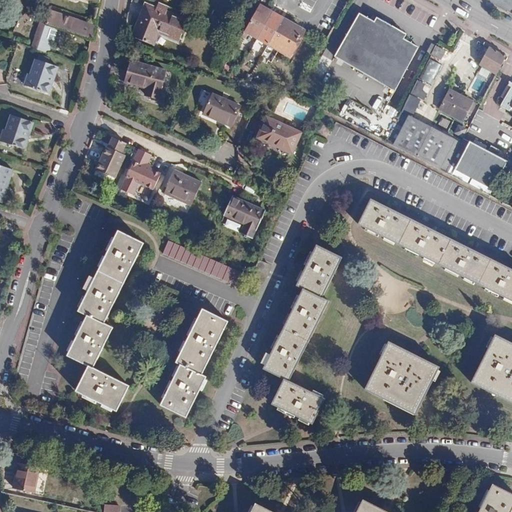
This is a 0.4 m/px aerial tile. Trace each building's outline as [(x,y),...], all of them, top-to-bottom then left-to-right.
[(168,7),(158,3),(156,9),(166,13),(168,7)] [(166,13),(156,9),(146,4),(132,36),(152,45),(158,32),(179,40),(186,21),(166,13)] [(259,5),(258,7),(244,31),(253,36),(289,56),(292,52),(304,30),(272,12),(259,5)] [(70,32),(74,19),(50,10),(49,12),(45,10),(41,22),(40,22),(34,37),(31,48),(47,53),(59,28),(70,32)] [(393,90),(418,46),(403,38),(406,34),(375,17),(373,21),(358,13),(333,57),(393,90)] [(92,38),(95,26),(74,19),(70,32),(92,38)] [(432,54),(436,46),(432,44),(427,52),(432,54)] [(444,50),(436,46),(432,54),(439,59),(444,50)] [(506,57),(488,48),(479,65),(496,75),(506,57)] [(37,60),(47,64),(49,59),(38,55),(37,60)] [(58,68),(47,64),(37,60),(35,60),(30,75),(28,74),(24,85),(48,94),(51,86),(49,86),(53,73),(55,74),(58,68)] [(125,82),(146,88),(144,96),(158,100),(166,71),(131,61),(125,82)] [(428,61),(419,78),(430,85),(439,67),(428,61)] [(511,83),(510,82),(502,97),(505,98),(500,106),(511,112),(511,83)] [(438,109),(462,122),(467,114),(470,116),(476,104),(449,89),(438,109)] [(240,106),(211,93),(203,114),(231,127),(240,106)] [(401,112),(385,142),(445,173),(445,171),(460,143),(401,112)] [(28,129),(30,130),(32,123),(11,116),(6,130),(4,130),(0,141),(23,150),(26,142),(24,141),(28,129)] [(257,138),(292,153),(301,133),(266,117),(257,138)] [(448,128),(451,122),(442,117),(439,123),(448,128)] [(106,147),(94,174),(105,180),(107,175),(114,179),(125,156),(121,154),(126,144),(113,137),(109,144),(112,145),(110,148),(108,147),(106,147)] [(460,143),(445,171),(452,175),(469,142),(463,138),(460,143)] [(469,142),(452,175),(489,194),(507,162),(498,157),(501,151),(490,146),(487,151),(469,142)] [(151,155),(139,150),(120,190),(132,196),(138,183),(153,190),(160,175),(151,170),(145,168),(147,165),(151,155)] [(488,196),(495,199),(511,166),(511,160),(509,159),(507,162),(489,194),(488,196)] [(7,176),(10,177),(12,170),(0,166),(0,195),(3,196),(6,189),(3,188),(7,176)] [(191,205),(201,183),(175,171),(164,193),(191,205)] [(252,210),(254,206),(233,197),(225,215),(245,224),(241,233),(252,238),(256,229),(257,230),(264,215),(252,210)] [(511,269),(370,199),(358,225),(511,300),(511,269)] [(265,212),(254,206),(252,210),(264,215),(265,212)] [(113,328),(103,324),(144,243),(118,231),(78,311),(87,316),(67,356),(88,366),(76,391),(116,411),(129,386),(93,368),(113,328)] [(163,254),(240,288),(246,275),(168,241),(163,254)] [(289,381),(329,301),(322,297),(342,258),(316,245),(296,286),(303,289),(263,369),(284,380),(271,404),(312,425),(325,399),(289,381)] [(255,269),(265,273),(269,265),(259,260),(255,269)] [(201,375),(218,341),(228,322),(203,309),(176,363),(180,365),(161,405),(186,417),(206,377),(201,375)] [(511,343),(494,335),(472,381),(511,400),(511,343)] [(366,388),(417,413),(439,367),(388,342),(366,388)] [(511,400),(472,381),(471,383),(511,403),(511,400)] [(415,416),(417,413),(366,388),(365,391),(415,416)] [(40,469),(19,463),(13,488),(34,493),(40,469)] [(511,511),(511,510),(511,494),(493,485),(478,511),(511,511)] [(356,511),(387,511),(363,500),(356,511)]
